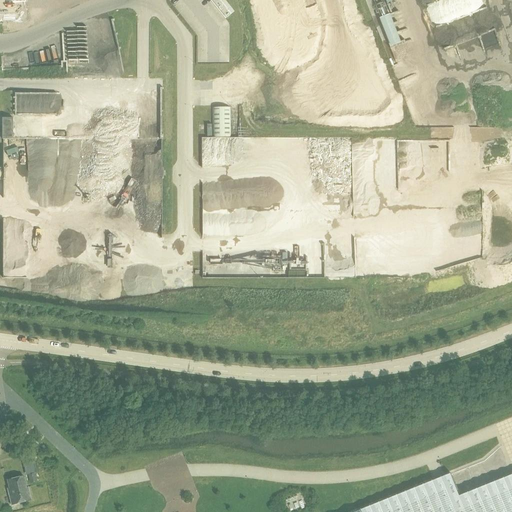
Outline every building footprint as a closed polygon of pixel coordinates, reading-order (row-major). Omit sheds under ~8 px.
[(390,0),(384,0),(388,11),(393,9),(390,0)] [(390,45),(401,40),(390,12),(379,17),(390,45)] [(52,99),(52,89),(27,89),(27,98),(44,98),(44,99),(52,99)] [(2,133),(2,139),(12,139),(12,118),(1,118),(2,133)] [(38,126),(38,135),(54,135),(55,131),(49,131),(49,126),(38,126)] [(35,473),(37,473),(34,462),(23,464),(25,476),(28,475),(35,473)] [(36,481),(36,478),(35,473),(28,475),(30,482),(36,481)] [(451,474),(356,511),(511,511),(511,475),(459,496),(455,485),(451,474)] [(7,480),(10,493),(8,493),(11,504),(31,499),(28,488),(26,488),(23,476),(7,480)]
